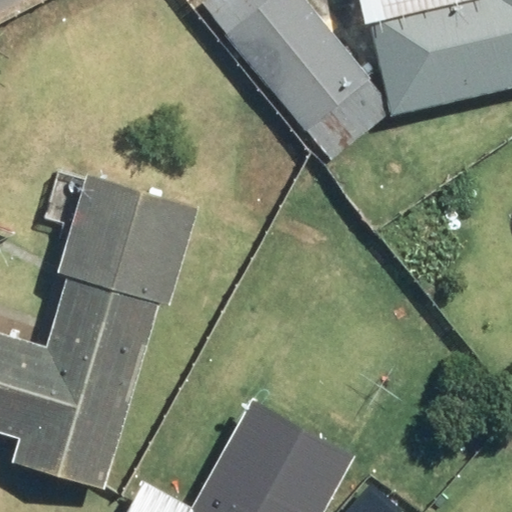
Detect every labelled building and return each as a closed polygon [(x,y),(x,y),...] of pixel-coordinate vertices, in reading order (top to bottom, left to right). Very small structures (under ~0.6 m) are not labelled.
[(369,85),(301,0),(213,0),(314,127),(369,85)] [(511,0),(372,0),(407,121),(511,91),(511,0)] [(14,460),(111,485),(185,198),(88,173),(44,342),(0,329),(0,430),(20,437),(14,460)] [(192,511),(328,511),(360,450),(252,395),(192,511)] [(381,475),(347,511),(412,511),(417,508),(381,475)]
